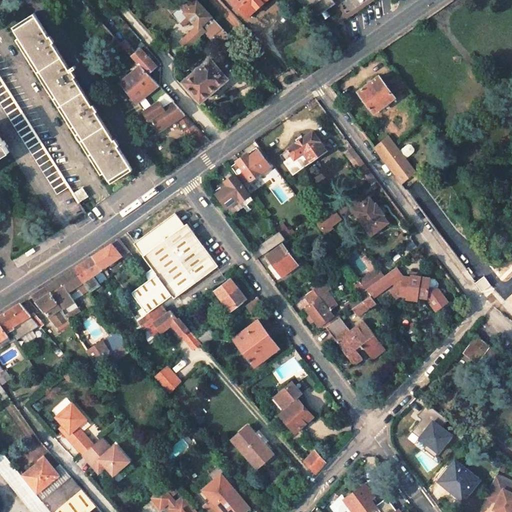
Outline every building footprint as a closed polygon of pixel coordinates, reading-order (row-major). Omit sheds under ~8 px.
[(217,21),(197,0),(168,0),(165,3),(173,12),(172,14),(182,25),(190,18),(199,28),(201,26),(206,31),(217,21)] [(234,0),(248,16),(266,0),(234,0)] [(298,0),(315,18),(321,13),(327,9),(335,3),(332,0),(298,0)] [(327,9),(321,13),(325,19),(330,15),(327,9)] [(36,16),(15,29),(110,180),(121,172),(131,166),(118,145),(120,144),(118,142),(116,138),(114,139),(97,111),(98,110),(94,104),(92,105),(75,77),(77,76),(73,70),(76,67),(75,65),(70,68),(54,43),(53,42),(55,41),(51,35),(50,36),(36,16)] [(217,21),(206,31),(207,34),(210,31),(213,35),(216,32),(224,41),(226,39),(230,35),(217,21)] [(230,35),(226,39),(235,49),(239,45),(230,35)] [(133,48),(129,52),(137,61),(141,65),(149,74),(158,66),(140,47),(136,51),(133,48)] [(211,59),(184,82),(201,101),(227,78),(226,77),(228,75),(223,69),(221,71),(211,59)] [(137,61),(118,77),(122,81),(141,65),(137,61)] [(159,85),(149,74),(141,65),(122,81),(138,102),(138,101),(159,85)] [(408,85),(399,73),(385,83),(394,95),(408,85)] [(395,97),(394,95),(385,83),(379,75),(359,90),(375,112),(395,97)] [(0,76),(0,102),(57,194),(70,187),(0,76)] [(145,111),(168,95),(160,86),(159,85),(138,101),(145,111)] [(168,95),(145,111),(159,132),(178,119),(185,114),(168,95)] [(185,114),(178,119),(198,150),(210,141),(205,135),(205,136),(185,114)] [(304,138),(297,142),(287,149),(288,150),(281,155),(294,174),(327,151),(313,131),(304,138)] [(295,139),(297,142),(304,138),(301,134),(295,139)] [(374,147),(401,183),(415,172),(394,144),(397,142),(391,134),(374,147)] [(0,153),(8,148),(6,145),(7,144),(5,140),(3,141),(0,135),(0,153)] [(344,153),(362,176),(369,170),(352,147),(344,153)] [(230,167),(243,185),(269,165),(257,150),(248,157),(245,154),(235,161),(236,162),(230,167)] [(234,175),(226,181),(229,185),(220,192),(235,212),(252,199),(234,175)] [(257,191),(252,183),(246,188),(251,195),(257,191)] [(83,188),(74,193),(79,202),(88,196),(83,188)] [(356,193),(339,204),(341,206),(344,211),(346,214),(352,209),(370,234),(388,221),(382,214),(383,213),(375,203),(374,203),(369,196),(362,201),(356,193)] [(335,211),(338,215),(344,211),(341,206),(335,211)] [(335,211),(332,208),(314,220),(324,233),(331,227),(330,225),(328,223),(338,215),(335,211)] [(174,214),(135,242),(145,254),(145,255),(144,256),(158,275),(134,292),(150,313),(147,316),(149,318),(143,322),(148,329),(152,326),(169,315),(161,304),(172,296),(174,298),(218,266),(187,225),(184,227),(174,214)] [(328,223),(330,225),(340,218),(338,215),(328,223)] [(275,226),(279,231),(285,238),(285,239),(293,233),(283,220),(275,226)] [(285,238),(279,231),(252,251),(257,258),(285,238)] [(104,267),(122,254),(129,249),(120,237),(92,256),(102,268),(107,275),(109,274),(104,267)] [(270,266),(280,279),(299,264),(284,244),(268,256),(274,263),(270,266)] [(93,274),(102,268),(92,256),(73,269),(82,281),(93,274)] [(396,266),(394,267),(383,275),(375,282),(381,290),(392,281),(396,287),(390,291),(395,297),(400,294),(406,295),(406,297),(416,299),(417,295),(426,296),(436,309),(448,301),(437,287),(438,282),(435,278),(420,276),(411,275),(410,277),(403,276),(396,266)] [(377,267),(359,280),(365,289),(375,282),(383,275),(377,267)] [(93,274),(100,285),(109,278),(107,275),(102,268),(93,274)] [(47,287),(63,311),(75,303),(71,296),(80,290),(82,293),(89,289),(82,281),(73,269),(47,287)] [(100,285),(93,274),(82,281),(89,289),(90,291),(100,285)] [(484,276),(475,283),(482,292),(491,285),(484,276)] [(236,305),(245,298),(230,279),(215,291),(226,305),(233,300),(236,305)] [(375,282),(365,289),(366,290),(371,297),(381,290),(375,282)] [(315,319),(319,325),(333,314),(329,309),(338,302),(328,289),(325,291),(320,284),(308,294),(313,301),(305,307),(310,312),(307,315),(312,321),(315,319)] [(69,319),(63,311),(47,287),(33,296),(59,327),(69,319)] [(353,308),(371,297),(366,290),(349,302),(353,308)] [(376,303),(371,297),(353,308),(358,315),(376,303)] [(257,298),(246,306),(251,313),(262,304),(257,298)] [(42,328),(46,325),(36,314),(39,311),(28,299),(21,303),(31,315),(41,326),(42,328)] [(236,305),(233,300),(226,305),(230,310),(236,305)] [(353,308),(349,302),(345,304),(349,311),(353,308)] [(16,331),(13,327),(31,315),(21,303),(0,316),(0,348),(12,340),(9,335),(12,333),(16,331)] [(193,332),(194,333),(198,330),(182,312),(175,317),(179,320),(181,319),(193,332)] [(167,333),(177,326),(183,333),(186,337),(193,332),(181,319),(179,320),(175,317),(172,313),(169,315),(152,326),(159,335),(166,331),(167,333)] [(16,331),(12,333),(17,341),(41,326),(31,315),(13,327),(16,331)] [(327,326),(335,338),(352,362),(362,355),(357,347),(363,343),(371,355),(384,346),(366,321),(349,333),(347,329),(349,328),(341,316),(327,326)] [(256,322),(233,339),(254,366),(268,355),(264,349),(272,343),(256,322)] [(201,341),(203,344),(215,336),(207,327),(195,335),(201,341)] [(120,331),(90,350),(99,363),(119,349),(129,342),(120,331)] [(194,333),(193,332),(186,337),(194,346),(201,341),(195,335),(194,333)] [(477,335),(464,351),(477,361),(483,354),(493,362),(500,353),(477,335)] [(135,350),(129,342),(119,349),(125,357),(135,350)] [(264,349),(268,355),(277,349),(272,343),(264,349)] [(296,348),(272,365),(274,368),(295,354),(299,360),(302,357),(296,348)] [(79,370),(72,363),(63,371),(69,379),(79,370)] [(181,379),(167,363),(156,373),(170,390),(181,379)] [(6,370),(4,371),(0,374),(0,382),(2,385),(11,378),(6,370)] [(0,390),(6,398),(9,396),(2,385),(0,382),(0,390)] [(315,417),(301,400),(298,402),(297,403),(295,400),(302,394),(293,384),(275,399),(287,412),(284,415),(298,431),(315,417)] [(87,417),(72,401),(56,415),(55,416),(63,424),(69,432),(66,435),(83,453),(94,442),(78,424),(87,417)] [(429,402),(419,414),(423,418),(413,430),(428,442),(425,447),(436,456),(453,434),(443,426),(449,418),(429,402)] [(69,432),(63,424),(59,428),(66,435),(69,432)] [(246,448),(259,464),(273,452),(249,424),(234,437),(244,450),(246,448)] [(83,453),(82,454),(93,464),(100,457),(107,464),(115,472),(130,458),(115,443),(110,447),(101,436),(94,442),(83,453)] [(328,462),(316,450),(305,460),(317,473),(328,462)] [(50,511),(43,503),(21,476),(2,453),(0,454),(0,472),(32,511),(50,511)] [(55,470),(44,457),(43,458),(44,459),(23,475),(37,493),(59,475),(55,470)] [(100,457),(93,464),(100,471),(107,464),(100,457)] [(480,478),(457,458),(439,479),(460,497),(470,485),(472,487),(480,478)] [(71,477),(61,465),(55,470),(59,475),(36,493),(43,501),(71,477)] [(242,511),(249,506),(230,483),(233,481),(219,465),(208,474),(213,480),(198,492),(207,502),(205,504),(211,511),(242,511)] [(486,495),(497,501),(496,504),(499,505),(498,509),(496,511),(511,511),(511,481),(496,474),(486,495)] [(50,511),(90,511),(98,506),(73,478),(43,503),(50,511)] [(179,491),(171,481),(165,486),(173,495),(179,491)] [(377,495),(367,482),(346,498),(356,511),(369,511),(378,506),(372,498),(377,495)] [(177,501),(163,485),(151,495),(161,507),(168,501),(172,505),(177,501)] [(200,511),(185,494),(177,501),(172,505),(170,506),(175,511),(200,511)] [(378,506),(369,511),(401,511),(399,509),(397,510),(389,498),(378,506)]
